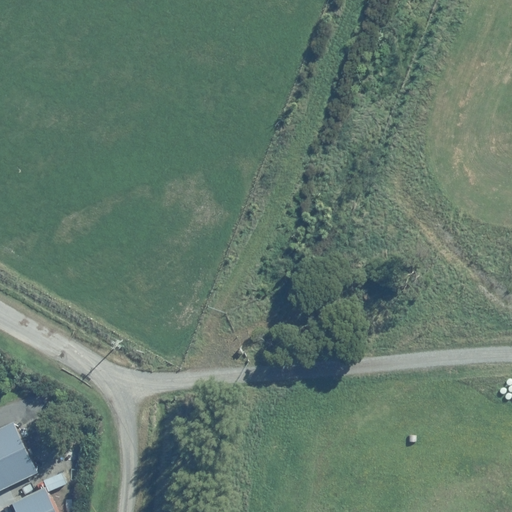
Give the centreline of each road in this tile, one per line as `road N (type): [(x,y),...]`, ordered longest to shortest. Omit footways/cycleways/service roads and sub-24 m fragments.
road 1 (track): [(511,300),(356,296),(322,303),(242,337),(193,371),(348,0)]
road 2 (track): [(126,388),(193,371),(241,378),(511,352)]
road 3 (unclassified): [(0,316),(126,388)]
road 4 (track): [(126,388),(128,511)]
